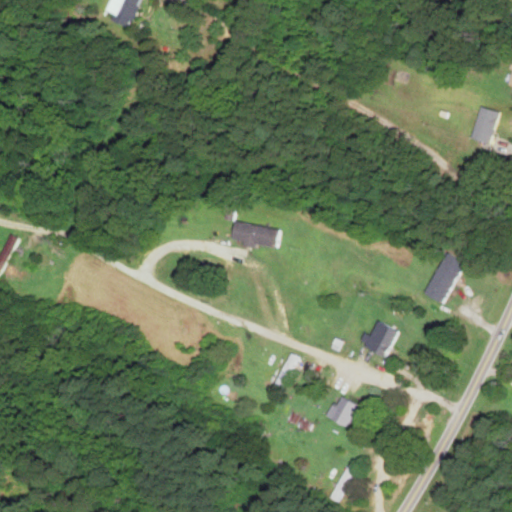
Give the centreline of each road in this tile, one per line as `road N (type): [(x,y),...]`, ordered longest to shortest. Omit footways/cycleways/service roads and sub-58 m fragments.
road 1 (residential): [(465,412),(185,297),(74,237),(0,210)]
road 2 (tertiary): [(404,511),(511,315)]
